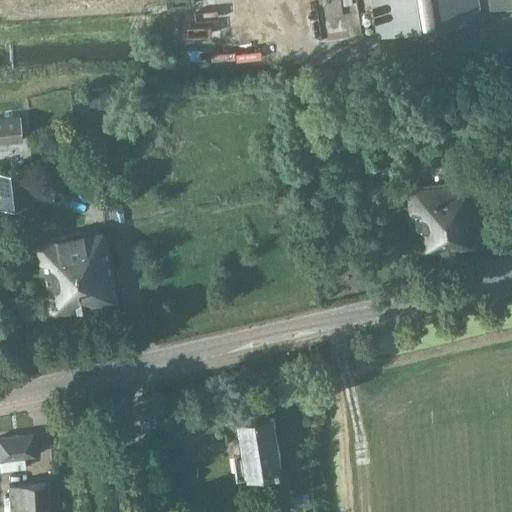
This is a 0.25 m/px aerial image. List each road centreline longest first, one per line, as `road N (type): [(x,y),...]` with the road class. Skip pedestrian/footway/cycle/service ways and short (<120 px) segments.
road 1 (tertiary): [(0,396),(511,278)]
road 2 (unknown): [(138,365),(143,511)]
